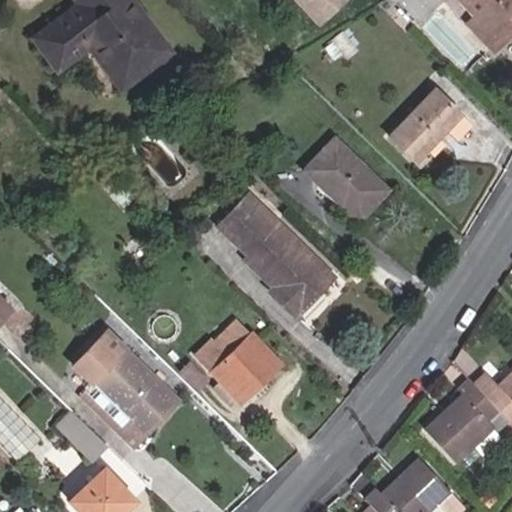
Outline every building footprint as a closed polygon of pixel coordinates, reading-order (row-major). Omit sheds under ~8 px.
[(144,38),(115,0),(81,0),(85,4),(68,16),(65,11),(29,38),(55,74),(87,50),(112,85),(132,70),(137,76),(169,52),(154,31),(144,38)] [(81,0),(71,0),(74,4),(65,11),(68,16),(85,4),(81,0)] [(154,31),(130,0),(115,0),(144,38),(154,31)] [(305,0),(321,17),(339,0),(305,0)] [(393,0),(415,24),(441,0),(393,0)] [(511,0),(459,0),(473,14),(464,22),(492,53),(511,34),(511,0)] [(345,61),(357,51),(340,31),(329,40),(331,43),(322,50),(331,61),(339,54),(345,61)] [(116,91),(137,76),(132,70),(112,85),(116,91)] [(413,163),(446,129),(461,114),(434,87),(386,135),(413,163)] [(446,129),(453,136),(468,122),(461,114),(446,129)] [(302,170),(356,221),(385,191),(332,140),(302,170)] [(128,194),(109,175),(105,179),(124,198),(128,194)] [(309,285),(325,269),(246,194),(216,225),(248,255),(243,259),(271,286),(271,294),(290,312),(298,312),(317,292),(309,285)] [(53,237),(65,227),(56,217),(44,228),(53,237)] [(309,285),(317,292),(332,276),(325,269),(309,285)] [(0,324),(14,310),(0,297),(0,324)] [(201,323),(214,337),(234,318),(221,305),(201,323)] [(239,403),(279,365),(234,318),(214,337),(201,323),(181,342),(210,372),(203,379),(220,396),(226,391),(239,403)] [(164,415),(177,401),(104,332),(74,363),(93,382),(80,396),(133,448),(156,424),(164,415)] [(197,373),(181,355),(170,366),(186,383),(197,373)] [(511,426),(511,370),(496,386),(484,372),(471,384),(511,426)] [(502,440),(511,431),(511,426),(471,384),(467,379),(455,389),(460,394),(423,429),(453,462),(470,447),(490,428),(498,438),(502,440)] [(90,461),(105,446),(69,411),(54,426),(90,461)] [(156,424),(159,427),(168,419),(164,415),(156,424)] [(470,447),(478,457),(498,438),(490,428),(470,447)] [(442,511),(458,511),(464,507),(418,457),(379,494),(374,489),(362,500),(368,507),(373,511),(426,511),(435,504),(442,511)] [(78,511),(122,511),(133,502),(102,468),(68,501),(78,511)] [(481,511),(488,511),(494,506),(486,499),(477,507),(481,511)]
